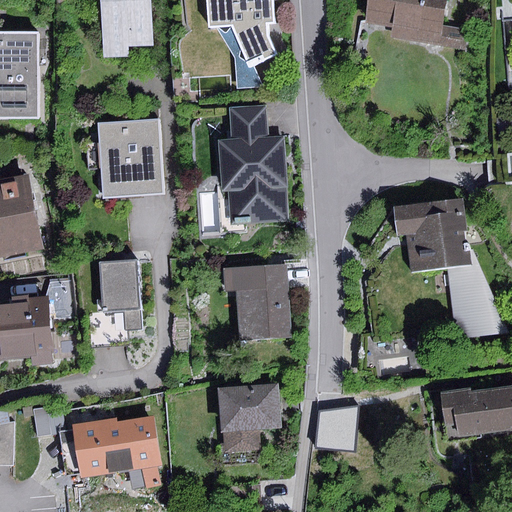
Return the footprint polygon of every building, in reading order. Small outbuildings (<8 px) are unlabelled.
[(148,0),(101,0),(105,60),(130,59),(130,46),(151,45),(148,0)] [(207,0),(209,28),(232,27),(250,68),(276,55),(267,35),(266,23),(273,23),(271,0),(207,0)] [(366,0),(363,21),(393,26),(391,36),(465,49),(469,30),(443,26),(447,0),(366,0)] [(38,32),(0,32),(0,119),(38,119),(38,32)] [(268,106),(230,109),(232,140),(217,141),(221,192),(229,191),(231,225),(289,221),(284,136),(270,137),(268,106)] [(159,119),(100,122),(104,199),(163,195),(159,119)] [(30,172),(0,177),(0,256),(45,248),(30,172)] [(466,195),(393,205),(398,234),(406,233),(407,239),(412,270),(449,265),(468,262),(467,251),(464,232),(471,231),(466,195)] [(468,262),(449,265),(456,338),(510,332),(473,250),(467,251),(468,262)] [(136,260),(100,262),(103,312),(124,310),(125,330),(141,329),(136,260)] [(239,341),(291,338),(286,265),(222,269),(223,292),(236,291),(239,341)] [(51,282),(46,297),(50,297),(51,319),(78,317),(73,280),(51,282)] [(0,303),(0,361),(30,359),(31,368),(55,366),(51,319),(50,297),(46,297),(29,299),(28,296),(11,297),(12,303),(0,303)] [(277,384),(218,388),(222,453),(260,450),(259,430),(280,428),(277,384)] [(511,385),(442,395),(448,441),(511,431),(511,385)] [(48,408),(33,410),(37,436),(51,434),(48,408)] [(0,412),(0,424),(10,423),(7,411),(0,412)] [(117,418),(72,425),(81,480),(141,470),(157,467),(162,467),(154,416),(118,422),(117,418)] [(0,424),(0,465),(13,465),(14,422),(10,423),(0,424)] [(157,467),(141,470),(146,488),(161,485),(157,467)] [(260,485),(230,488),(232,504),(261,501),(260,485)]
